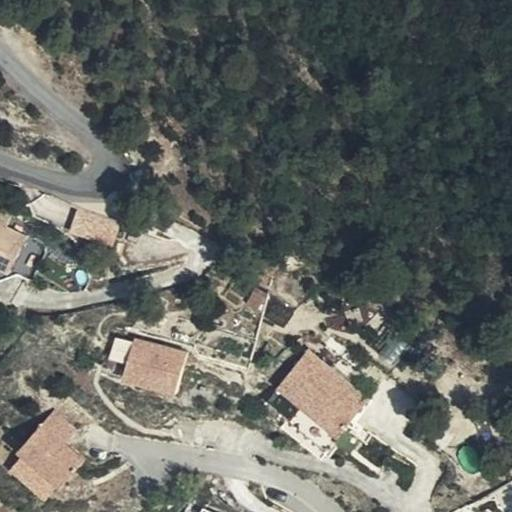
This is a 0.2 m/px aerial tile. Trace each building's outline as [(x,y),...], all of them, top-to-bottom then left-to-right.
[(97,202),(70,192),(63,212),(89,221),(97,202)] [(3,215),(0,213),(0,251),(2,253),(15,220),(3,215)] [(15,220),(2,253),(10,256),(23,224),(15,220)] [(23,224),(10,256),(29,264),(43,233),(23,224)] [(132,373),(184,390),(196,352),(145,335),(132,373)] [(286,389),(273,404),(331,456),(345,441),(375,408),(316,356),(286,389)] [(26,437),(66,476),(89,452),(71,434),(83,423),(61,401),(26,437)] [(205,511),(188,503),(183,511),(205,511)]
